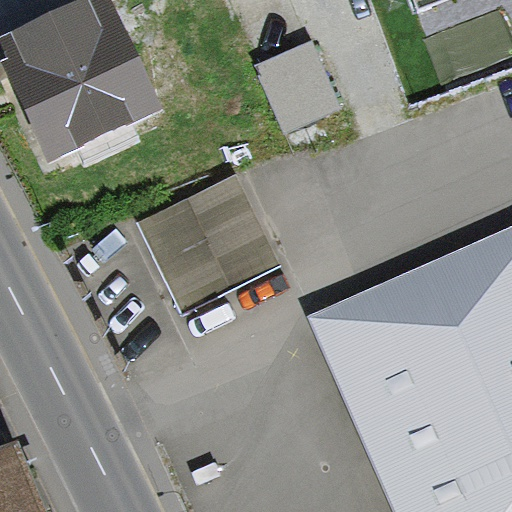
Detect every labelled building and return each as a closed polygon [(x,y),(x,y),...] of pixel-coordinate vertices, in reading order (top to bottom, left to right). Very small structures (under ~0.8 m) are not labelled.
[(88,0),(0,40),(0,74),(46,173),(165,119),(110,0),(88,0)] [(411,0),(415,9),(440,0),(411,0)] [(258,67),(284,131),(339,109),(313,45),(258,67)] [(139,226),(184,319),(279,273),(234,180),(139,226)] [(511,511),(511,235),(312,323),(395,511),(511,511)] [(0,511),(41,511),(19,457),(0,464),(0,511)]
